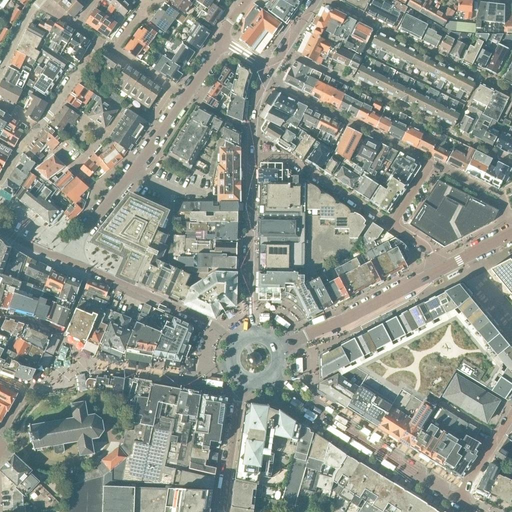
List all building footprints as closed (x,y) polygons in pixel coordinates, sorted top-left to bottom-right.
[(53,0),(63,8),(70,0),(53,0)] [(70,0),(63,8),(74,18),(84,7),(76,0),(70,0)] [(105,0),(110,5),(114,8),(123,16),(135,2),(132,0),(128,0),(127,2),(124,0),(105,0)] [(190,3),(192,0),(184,0),(184,1),(183,0),(174,0),(172,4),(185,14),(192,4),(190,3)] [(215,0),(195,0),(208,8),(212,2),(214,3),(215,0)] [(209,15),(206,20),(214,26),(220,17),(218,15),(222,10),(216,6),(219,1),(218,0),(216,0),(207,14),(209,15)] [(295,8),(281,0),(267,0),(270,2),(271,0),(274,3),(268,11),(285,23),(295,8)] [(300,0),(281,0),(295,8),(300,0)] [(361,0),(359,4),(358,6),(358,5),(357,8),(364,12),(369,0),(361,0)] [(374,0),(374,1),(367,13),(376,18),(382,5),(384,2),(385,0),(374,0)] [(395,1),(393,0),(385,0),(384,2),(382,5),(376,18),(385,22),(391,10),(385,7),(387,3),(392,6),(395,1)] [(410,0),(408,5),(420,12),(426,0),(410,0)] [(432,2),(429,0),(426,0),(420,12),(432,19),(437,10),(438,8),(439,6),(437,4),(434,8),(430,6),(432,2)] [(471,20),(473,1),(460,0),(458,0),(458,11),(466,12),(465,20),(471,20)] [(398,2),(395,8),(405,13),(406,11),(408,8),(398,2)] [(489,3),(480,2),(476,20),(476,34),(484,34),(485,28),(480,28),(481,21),(486,21),(489,3)] [(495,29),(497,4),(497,2),(489,2),(489,3),(484,34),(489,34),(490,34),(494,34),(495,29)] [(251,47),(265,29),(276,37),(284,26),(281,24),(254,4),(243,18),(241,32),(244,34),(240,39),(251,47)] [(500,23),(505,24),(505,5),(497,4),(495,29),(499,30),(500,23)] [(86,22),(97,30),(106,17),(108,18),(114,8),(110,5),(104,15),(95,10),(86,22)] [(445,14),(437,10),(432,19),(444,26),(449,18),(451,19),(458,7),(454,5),(451,10),(448,8),(445,14)] [(163,9),(161,8),(151,21),(165,32),(179,13),(170,6),(166,12),(163,9)] [(17,8),(12,15),(17,18),(21,11),(17,8)] [(321,18),(351,33),(357,21),(329,8),(326,8),(321,18)] [(400,14),(391,10),(385,22),(394,26),(400,14)] [(17,18),(12,15),(8,21),(13,24),(17,18)] [(410,34),(417,20),(407,15),(399,29),(410,34)] [(106,17),(97,30),(108,37),(116,24),(108,18),(106,17)] [(195,20),(196,21),(188,34),(189,35),(186,41),(199,50),(204,44),(202,43),(210,31),(200,24),(201,22),(196,18),(195,20)] [(333,34),(343,40),(346,42),(351,33),(321,18),(317,27),(333,34)] [(41,21),(39,27),(50,33),(55,24),(47,20),(46,23),(41,21)] [(428,25),(417,20),(410,34),(420,40),(428,25)] [(51,50),(66,26),(58,21),(51,31),(56,34),(52,41),(53,41),(48,48),(51,50)] [(476,24),(449,21),(445,28),(451,31),(476,33),(476,24)] [(354,45),(346,42),(344,46),(361,55),(373,30),(358,22),(351,37),(363,42),(360,47),(359,46),(358,49),(353,47),(354,45)] [(42,38),(46,40),(47,37),(44,36),(46,33),(36,28),(37,26),(31,23),(27,31),(41,38),(42,38)] [(456,43),(461,33),(453,33),(448,30),(448,31),(441,28),(442,27),(437,25),(436,27),(438,28),(437,31),(439,32),(438,33),(445,37),(439,49),(448,54),(454,42),(456,43)] [(75,32),(66,26),(51,50),(55,52),(62,40),(67,44),(75,32)] [(333,34),(317,27),(303,55),(320,64),(323,58),(326,60),(327,57),(332,59),(339,47),(340,47),(343,40),(333,34)] [(5,28),(1,35),(6,37),(10,30),(5,28)] [(146,45),(148,46),(157,33),(154,30),(153,30),(151,33),(145,29),(143,31),(140,29),(135,36),(133,38),(145,46),(146,45)] [(437,33),(429,29),(423,41),(436,47),(441,37),(436,35),(437,33)] [(41,38),(27,31),(18,50),(27,55),(32,58),(36,60),(37,61),(40,53),(41,52),(46,40),(42,38),(41,38)] [(375,47),(381,50),(388,37),(378,32),(373,43),(376,46),(375,47)] [(92,42),(77,33),(68,46),(74,50),(70,56),(79,62),(92,42)] [(461,33),(456,43),(450,55),(460,60),(468,43),(466,42),(468,37),(466,37),(466,36),(461,33)] [(511,40),(511,34),(504,35),(503,35),(501,39),(508,43),(511,41),(511,40)] [(496,43),(499,44),(501,39),(503,35),(489,35),(486,42),(490,43),(490,44),(493,39),(497,41),(496,43)] [(381,50),(377,58),(382,61),(386,52),(387,53),(388,51),(392,53),(398,42),(388,37),(381,50)] [(145,46),(133,38),(125,49),(136,57),(143,49),(146,52),(149,47),(148,46),(146,45),(145,46)] [(470,46),(463,61),(472,65),(483,43),(478,40),(474,48),(470,46)] [(395,57),(401,60),(407,47),(398,42),(392,53),(396,55),(395,57)] [(494,50),(488,47),(490,43),(486,42),(482,50),(475,64),(484,68),(494,50)] [(499,44),(486,69),(496,75),(509,49),(499,44)] [(172,61),(163,55),(154,69),(170,80),(172,78),(178,81),(182,74),(179,71),(186,61),(188,62),(195,52),(183,45),(172,61)] [(43,70),(57,80),(60,75),(64,69),(63,69),(68,62),(59,56),(44,46),(41,52),(40,53),(49,60),(43,70)] [(339,47),(332,59),(348,67),(355,54),(340,47),(339,47)] [(408,61),(412,63),(417,52),(407,47),(401,60),(397,68),(401,70),(405,63),(407,63),(408,61)] [(22,66),(27,55),(18,50),(11,64),(20,68),(29,73),(31,69),(25,66),(25,67),(22,66)] [(122,72),(127,65),(108,51),(101,61),(114,70),(116,67),(122,72)] [(154,69),(163,55),(158,51),(151,61),(156,65),(154,69)] [(415,67),(421,70),(427,57),(417,52),(412,63),(416,65),(415,67)] [(363,58),(355,54),(348,67),(357,71),(363,58)] [(427,71),(431,73),(437,62),(427,57),(421,70),(426,73),(427,71)] [(375,65),(376,61),(372,59),(369,65),(371,67),(373,68),(372,69),(367,66),(365,68),(361,67),(356,77),(366,82),(373,69),(375,65)] [(295,61),(291,68),(301,73),(297,80),(305,85),(309,77),(306,75),(310,68),(295,61)] [(511,83),(511,61),(503,79),(511,83)] [(434,77),(440,80),(447,67),(437,62),(431,73),(436,75),(434,77)] [(121,89),(134,70),(127,65),(122,72),(114,84),(121,89)] [(233,85),(232,90),(245,99),(246,93),(247,86),(252,73),(250,70),(239,65),(236,75),(240,76),(239,81),(235,80),(233,85)] [(24,84),(31,88),(32,87),(46,97),(57,80),(43,70),(38,66),(34,72),(39,75),(34,83),(27,78),(24,84)] [(385,92),(392,79),(386,76),(390,68),(386,66),(381,75),(376,87),(385,92)] [(9,67),(3,80),(16,87),(16,86),(19,87),(23,90),(24,90),(22,88),(24,84),(27,78),(28,76),(29,74),(29,73),(20,68),(23,70),(22,73),(9,67)] [(440,80),(436,88),(441,90),(445,82),(446,83),(447,81),(451,83),(457,72),(447,67),(440,80)] [(232,90),(233,85),(229,82),(234,73),(226,68),(217,81),(232,91),(232,90)] [(301,73),(291,68),(284,82),(302,91),(305,85),(297,80),(301,73)] [(306,75),(309,77),(315,80),(319,73),(310,68),(306,75)] [(376,87),(381,75),(378,74),(379,72),(373,69),(366,82),(376,87)] [(142,75),(134,70),(121,89),(128,94),(142,75)] [(454,87),(460,90),(467,77),(457,72),(451,83),(455,85),(454,87)] [(302,91),(311,96),(318,82),(322,74),(319,73),(315,80),(309,77),(305,85),(302,91)] [(128,94),(135,99),(149,80),(142,75),(128,94)] [(320,100),(331,79),(326,76),(323,84),(318,82),(311,96),(320,100)] [(476,81),(467,77),(460,90),(456,98),(460,100),(464,92),(466,93),(467,91),(471,93),(476,81)] [(329,105),(336,91),(332,88),(336,81),(331,79),(320,100),(329,105)] [(398,81),(392,79),(385,92),(395,97),(400,86),(397,84),(398,81)] [(16,104),(23,90),(19,87),(16,86),(16,87),(3,80),(0,85),(0,94),(2,96),(1,99),(9,103),(11,101),(16,104)] [(149,80),(135,99),(142,104),(156,85),(149,80)] [(232,91),(217,81),(202,102),(215,110),(219,103),(219,102),(223,96),(221,94),(222,93),(228,96),(232,91)] [(67,102),(78,109),(83,102),(86,105),(94,94),(79,84),(67,102)] [(105,84),(100,91),(106,95),(111,88),(105,84)] [(487,107),(495,91),(481,84),(473,99),(487,107)] [(162,90),(156,85),(142,104),(149,109),(162,90)] [(338,109),(349,88),(344,85),(340,93),(336,91),(329,105),(338,109)] [(30,95),(33,90),(26,86),(23,92),(30,95)] [(404,88),(400,86),(395,97),(405,102),(411,88),(405,86),(404,88)] [(347,113),(354,99),(349,97),(353,90),(349,88),(338,109),(347,113)] [(417,91),(411,88),(405,102),(415,107),(420,96),(416,94),(417,91)] [(420,96),(415,107),(425,111),(431,98),(435,90),(430,88),(428,91),(427,90),(424,97),(420,96)] [(107,95),(114,100),(117,95),(111,90),(107,95)] [(232,90),(232,91),(227,115),(240,120),(242,118),(245,99),(232,90)] [(435,90),(431,98),(425,111),(435,116),(440,105),(436,103),(437,101),(436,101),(440,92),(435,90)] [(487,107),(486,109),(483,115),(492,119),(490,123),(490,125),(494,127),(496,122),(497,122),(502,113),(507,115),(511,105),(511,99),(509,98),(495,91),(487,107)] [(358,92),(354,99),(347,113),(356,118),(367,97),(358,92)] [(294,118),(286,114),(294,100),(281,94),(272,107),(294,118)] [(31,95),(23,110),(26,112),(24,117),(36,123),(47,104),(31,95)] [(117,95),(114,100),(121,105),(125,100),(117,95)] [(365,122),(371,111),(372,108),(368,106),(371,99),(367,97),(356,118),(365,122)] [(102,99),(90,117),(106,128),(118,111),(102,99)] [(307,107),(294,100),(286,114),(294,118),(301,121),(307,107)] [(455,100),(451,108),(444,121),(454,126),(461,113),(457,111),(455,110),(458,104),(462,106),(463,104),(455,100)] [(376,101),(372,107),(380,111),(383,105),(376,101)] [(444,121),(451,108),(445,105),(444,107),(440,105),(435,116),(444,121)] [(65,106),(52,125),(62,132),(68,122),(73,126),(80,116),(65,106)] [(223,133),(226,121),(198,106),(192,119),(190,118),(182,133),(181,132),(169,155),(190,166),(201,145),(203,145),(211,130),(212,130),(212,129),(214,128),(223,133)] [(482,112),(481,112),(470,106),(467,111),(480,117),(481,114),(482,112)] [(266,121),(284,132),(289,125),(290,122),(297,127),(301,121),(294,118),(272,107),(265,119),(266,121)] [(313,135),(314,136),(316,132),(324,115),(307,107),(301,121),(306,123),(305,125),(311,128),(312,126),(317,129),(313,135)] [(114,146),(123,158),(128,150),(130,151),(149,123),(128,109),(109,137),(110,138),(116,142),(114,146)] [(0,110),(0,127),(3,130),(11,117),(0,110)] [(365,122),(376,128),(382,117),(371,111),(365,122)] [(402,113),(398,121),(399,122),(403,124),(405,121),(407,116),(402,113)] [(485,120),(490,123),(492,119),(483,115),(481,114),(480,117),(471,135),(482,140),(482,141),(493,146),(499,134),(492,131),(494,127),(490,125),(488,128),(483,125),(485,120)] [(316,132),(314,136),(317,138),(322,140),(332,119),(324,115),(316,132)] [(469,117),(465,115),(459,129),(469,133),(476,118),(470,115),(469,117)] [(376,128),(387,134),(394,121),(384,117),(382,116),(382,117),(376,128)] [(0,138),(8,143),(6,147),(12,150),(14,147),(23,131),(16,127),(19,122),(11,117),(3,130),(0,135),(0,138)] [(342,125),(332,119),(322,140),(328,144),(329,142),(327,140),(330,135),(334,137),(336,132),(338,133),(342,125)] [(394,121),(387,134),(397,138),(404,124),(403,124),(399,122),(398,121),(394,120),(394,121)] [(233,125),(226,121),(223,133),(222,138),(225,139),(241,147),(242,133),(231,128),(233,125)] [(284,132),(266,121),(262,127),(262,131),(279,141),(284,132)] [(397,138),(402,141),(409,127),(410,124),(405,121),(403,124),(404,124),(397,138)] [(297,141),(299,142),(302,137),(300,136),(303,131),(297,127),(290,122),(289,125),(284,132),(279,141),(278,142),(278,144),(286,149),(288,149),(289,148),(292,149),(297,141)] [(38,136),(48,146),(53,151),(63,140),(48,125),(38,136)] [(410,126),(409,127),(402,141),(416,148),(424,133),(410,126)] [(336,152),(346,158),(349,161),(362,135),(348,127),(336,152)] [(511,135),(511,134),(511,127),(508,134),(502,131),(495,146),(504,151),(511,135)] [(430,155),(441,134),(435,130),(432,137),(424,133),(416,148),(430,155)] [(307,134),(303,131),(300,136),(302,137),(299,142),(300,143),(293,155),(302,160),(304,158),(312,146),(316,139),(307,134)] [(448,137),(441,134),(430,155),(445,162),(450,153),(442,149),(448,137)] [(41,153),(48,146),(38,136),(28,147),(41,159),(45,157),(41,153)] [(357,156),(355,157),(370,167),(374,159),(381,144),(367,137),(357,156)] [(208,176),(213,177),(214,177),(219,153),(225,139),(222,138),(222,139),(220,138),(214,152),(208,176)] [(242,202),(241,147),(225,139),(219,153),(214,178),(214,202),(238,202),(242,202)] [(316,139),(312,146),(316,148),(308,160),(324,170),(331,159),(328,157),(332,150),(316,139)] [(0,172),(6,161),(12,150),(6,147),(0,144),(0,172)] [(389,166),(398,152),(390,149),(381,144),(374,159),(389,166)] [(106,173),(123,158),(114,146),(113,146),(99,158),(95,154),(91,159),(99,166),(100,165),(106,173)] [(466,173),(476,151),(470,148),(466,155),(453,149),(446,163),(466,173)] [(492,159),(476,151),(466,173),(482,181),(489,164),(492,159)] [(337,158),(344,162),(346,158),(336,152),(333,157),(331,159),(324,170),(332,176),(341,162),(336,159),(337,158)] [(40,167),(39,166),(24,154),(2,188),(14,196),(29,173),(30,174),(32,172),(36,169),(37,168),(40,167)] [(419,163),(400,154),(394,163),(415,175),(420,167),(419,163)] [(54,155),(39,166),(40,167),(37,168),(48,178),(65,166),(54,155)] [(346,158),(344,162),(350,166),(349,170),(343,167),(336,178),(352,189),(364,171),(357,166),(349,161),(346,158)] [(90,177),(99,166),(91,159),(81,169),(90,177)] [(380,181),(389,166),(374,159),(370,167),(367,173),(380,181)] [(496,168),(489,164),(482,181),(498,189),(503,180),(505,182),(508,181),(510,178),(509,176),(511,169),(511,168),(509,167),(509,168),(498,162),(496,168)] [(415,175),(394,163),(391,167),(395,170),(391,175),(392,175),(408,185),(415,175)] [(29,173),(14,196),(15,196),(50,224),(53,225),(64,211),(50,199),(58,188),(49,180),(48,179),(48,178),(37,168),(36,169),(32,172),(30,174),(29,173)] [(52,178),(49,180),(58,188),(61,190),(75,177),(68,170),(59,179),(55,176),(52,178)] [(284,178),(284,170),(259,170),(259,182),(278,183),(278,178),(284,178)] [(260,237),(259,272),(292,273),(303,273),(314,267),(325,261),(336,259),(340,267),(351,261),(348,256),(361,241),(363,239),(359,236),(369,221),(298,176),(292,176),(292,171),(290,170),(284,170),(284,178),(278,178),(278,183),(259,182),(259,183),(261,183),(261,217),(284,218),(283,227),(283,237),(260,237)] [(367,173),(364,171),(352,189),(371,201),(380,186),(365,176),(367,173)] [(387,186),(389,187),(395,190),(402,195),(408,185),(392,175),(393,177),(387,186)] [(74,201),(83,192),(89,187),(76,176),(75,177),(61,190),(74,201)] [(495,218),(499,210),(491,206),(488,205),(477,199),(438,180),(431,191),(412,220),(409,225),(444,247),(493,221),(495,218)] [(393,194),(395,190),(389,187),(387,190),(380,186),(371,201),(381,207),(391,192),(393,194)] [(391,192),(381,207),(390,213),(402,195),(395,190),(393,194),(391,192)] [(85,194),(83,192),(74,201),(74,202),(64,213),(72,221),(82,210),(86,202),(82,198),(85,194)] [(180,298),(186,301),(192,288),(187,285),(186,285),(191,274),(161,259),(167,245),(164,243),(168,235),(157,230),(159,226),(160,226),(165,212),(131,196),(96,240),(123,253),(126,246),(133,249),(122,275),(134,280),(165,294),(165,293),(179,300),(180,298)] [(215,212),(238,212),(238,202),(214,202),(175,202),(174,212),(191,212),(207,212),(215,212)] [(238,222),(238,212),(215,212),(207,212),(191,212),(191,218),(197,218),(198,222),(238,222)] [(283,220),(284,219),(284,218),(261,217),(258,217),(258,237),(260,237),(283,237),(283,227),(283,220)] [(215,231),(238,232),(238,222),(198,222),(187,222),(186,231),(209,231),(209,227),(215,227),(215,231)] [(370,245),(374,242),(374,241),(378,239),(383,230),(373,223),(365,236),(370,245)] [(237,241),(238,232),(215,231),(215,235),(207,235),(207,239),(237,241)] [(380,240),(383,244),(397,272),(407,267),(406,265),(407,265),(405,262),(407,261),(408,257),(405,250),(407,247),(406,246),(405,245),(404,244),(403,242),(387,232),(383,239),(380,240)] [(194,267),(208,268),(236,269),(237,257),(235,257),(235,255),(185,253),(186,238),(185,238),(185,235),(174,235),(173,259),(173,260),(185,265),(185,267),(194,267)] [(361,241),(357,246),(362,256),(366,264),(376,283),(387,277),(372,250),(370,245),(365,236),(363,239),(361,241)] [(0,307),(6,285),(16,288),(21,290),(23,282),(19,280),(3,274),(12,247),(9,244),(8,243),(6,241),(3,239),(2,238),(0,237),(0,307)] [(195,239),(186,238),(185,253),(235,255),(237,255),(237,243),(216,242),(195,241),(195,239)] [(374,242),(370,245),(372,250),(387,277),(397,272),(383,244),(377,247),(374,242)] [(362,256),(357,246),(348,256),(351,261),(365,289),(376,283),(366,264),(362,256)] [(3,274),(19,280),(27,256),(12,247),(3,274)] [(19,280),(23,282),(27,283),(30,276),(35,278),(42,264),(32,259),(27,256),(19,280)] [(457,287),(322,356),(323,378),(350,364),(355,366),(404,341),(418,369),(427,386),(418,399),(415,404),(421,407),(426,398),(429,393),(439,398),(457,369),(508,400),(511,394),(511,258),(491,269),(494,272),(473,283),(471,279),(457,287)] [(351,261),(340,267),(345,275),(355,294),(365,289),(351,261)] [(35,278),(47,283),(53,269),(42,264),(35,278)] [(303,273),(322,309),(323,309),(324,310),(334,305),(319,278),(314,267),(303,273)] [(345,275),(340,267),(335,270),(339,278),(334,280),(344,300),(355,294),(345,275)] [(47,283),(41,297),(58,303),(68,275),(53,269),(47,283)] [(271,296),(270,298),(273,298),(275,298),(278,299),(281,299),(283,300),(286,301),(289,303),(291,304),(294,305),(296,307),(298,309),(299,311),(301,313),(303,315),(304,317),(306,321),(308,320),(308,319),(317,314),(323,311),(322,309),(303,273),(292,273),(259,272),(259,293),(272,293),(271,296)] [(215,273),(192,288),(186,301),(185,304),(216,318),(219,310),(221,310),(226,306),(226,305),(236,306),(236,274),(215,273)] [(68,275),(57,304),(72,309),(82,281),(68,275)] [(325,275),(319,278),(334,305),(344,300),(334,280),(329,283),(325,275)] [(97,298),(102,285),(89,280),(82,295),(91,299),(92,296),(97,298)] [(32,284),(27,283),(23,282),(21,290),(16,288),(9,310),(21,314),(32,284)] [(46,320),(46,319),(53,301),(44,298),(41,297),(44,289),(37,286),(32,284),(21,314),(34,317),(46,320)] [(0,307),(9,310),(16,288),(6,285),(0,307)] [(104,301),(107,302),(110,296),(106,295),(110,288),(102,285),(97,298),(104,301)] [(82,295),(67,332),(87,341),(97,317),(104,301),(97,298),(92,296),(91,299),(82,295)] [(53,301),(46,319),(51,321),(58,303),(53,301)] [(107,302),(104,301),(97,317),(87,341),(91,343),(92,340),(100,343),(108,323),(102,321),(105,314),(103,313),(107,302)] [(145,303),(145,304),(142,311),(148,314),(151,307),(151,306),(145,303)] [(65,327),(72,309),(57,304),(51,321),(65,327)] [(261,306),(255,313),(265,323),(271,315),(261,306)] [(126,350),(127,349),(138,321),(114,311),(113,314),(108,323),(100,343),(102,344),(112,348),(112,347),(117,349),(118,347),(126,350)] [(139,354),(153,356),(167,321),(172,323),(174,317),(165,313),(165,315),(162,314),(161,317),(154,314),(153,318),(141,313),(138,321),(127,349),(140,352),(139,354)] [(167,321),(153,356),(166,359),(176,332),(181,320),(179,319),(174,317),(172,323),(167,321)] [(7,318),(3,326),(0,333),(0,359),(1,358),(3,354),(4,350),(5,349),(6,349),(9,341),(7,340),(8,338),(6,337),(9,332),(14,334),(20,321),(7,318)] [(176,332),(166,359),(181,361),(183,356),(188,344),(194,329),(192,325),(181,320),(176,332)] [(33,361),(40,364),(45,351),(44,351),(18,337),(21,331),(25,323),(20,321),(14,334),(9,332),(6,337),(8,338),(7,340),(9,341),(6,349),(5,349),(4,350),(10,353),(11,351),(33,361)] [(44,351),(45,351),(52,335),(31,326),(25,323),(21,331),(18,337),(44,351)] [(404,341),(355,366),(368,374),(384,384),(399,395),(403,389),(413,396),(418,399),(427,386),(418,369),(404,341)] [(37,369),(40,364),(33,361),(11,351),(10,353),(4,350),(3,354),(8,357),(18,362),(21,365),(35,369),(36,369),(37,369)] [(262,357),(259,352),(254,351),(249,356),(249,361),(252,365),(257,366),(261,363),(262,357)] [(6,361),(1,370),(2,370),(16,375),(21,365),(18,362),(8,357),(3,354),(1,358),(6,361)] [(32,378),(36,369),(35,369),(21,365),(16,375),(27,379),(32,378)] [(355,366),(350,369),(359,375),(353,384),(349,382),(336,402),(346,408),(359,388),(368,374),(355,366)] [(318,390),(336,402),(349,382),(353,384),(359,375),(350,369),(325,381),(324,380),(319,383),(318,390)] [(346,408),(362,418),(384,384),(368,374),(359,388),(346,408)] [(457,375),(444,396),(487,422),(499,401),(457,375)] [(106,392),(109,393),(111,385),(109,385),(110,377),(105,376),(104,378),(99,378),(98,381),(93,380),(92,380),(91,380),(90,380),(89,380),(89,381),(88,381),(87,382),(87,383),(87,384),(87,385),(87,386),(88,387),(88,388),(89,388),(90,389),(97,389),(98,390),(106,391),(106,392)] [(112,377),(111,385),(109,393),(123,398),(127,379),(126,379),(112,377)] [(133,380),(127,379),(123,398),(128,400),(131,388),(133,380)] [(181,389),(133,380),(131,388),(128,400),(135,426),(134,431),(132,454),(127,458),(111,471),(104,476),(104,486),(123,486),(123,481),(129,481),(142,482),(160,483),(173,484),(176,469),(165,466),(165,463),(174,420),(181,389)] [(0,412),(5,416),(8,411),(9,411),(18,393),(0,383),(0,412)] [(378,428),(399,395),(384,384),(362,418),(378,428)] [(165,463),(177,465),(181,447),(175,446),(180,422),(186,423),(189,407),(189,405),(187,405),(187,403),(189,395),(190,395),(191,391),(181,389),(174,420),(165,463)] [(389,433),(413,396),(403,389),(399,395),(378,428),(388,435),(389,433)] [(177,465),(189,468),(190,468),(189,468),(196,428),(197,420),(201,393),(191,391),(190,395),(189,395),(187,403),(187,405),(189,405),(189,407),(186,423),(180,422),(175,446),(181,447),(177,465)] [(199,421),(197,420),(196,428),(191,457),(204,459),(208,460),(210,446),(219,448),(226,400),(225,399),(224,397),(219,396),(218,398),(203,396),(199,421)] [(420,408),(421,407),(415,404),(418,399),(413,396),(389,433),(400,440),(417,413),(419,410),(420,408)] [(400,440),(411,446),(424,426),(433,411),(437,404),(426,398),(421,407),(420,408),(419,410),(417,413),(400,440)] [(72,404),(71,403),(71,404),(72,405),(75,418),(31,426),(31,425),(28,426),(28,427),(30,427),(31,433),(30,432),(29,433),(31,434),(32,441),(31,443),(32,443),(33,442),(34,448),(32,448),(32,450),(35,449),(54,445),(54,446),(55,446),(56,452),(58,454),(63,453),(65,451),(63,444),(64,444),(78,441),(81,455),(80,456),(81,457),(81,455),(93,453),(95,454),(95,453),(94,452),(92,439),(99,438),(99,437),(104,430),(102,420),(95,415),(95,414),(88,416),(86,402),(87,401),(86,401),(85,402),(72,404)] [(298,440),(302,425),(276,407),(252,404),(251,405),(251,404),(250,403),(249,403),(248,403),(247,403),(246,404),(246,405),(245,406),(246,408),(245,408),(236,479),(259,484),(260,476),(268,477),(271,455),(272,449),(295,454),(296,451),(299,440),(298,440)] [(434,437),(439,428),(449,412),(437,404),(433,411),(424,426),(411,446),(421,453),(432,435),(434,437)] [(456,422),(448,433),(444,441),(441,443),(431,459),(442,466),(456,443),(469,424),(459,417),(456,422)] [(481,429),(470,423),(469,424),(456,443),(467,449),(476,455),(476,454),(478,451),(476,450),(477,449),(480,451),(483,445),(480,444),(480,443),(475,440),(481,429)] [(296,451),(295,454),(290,471),(281,502),(295,506),(301,488),(304,475),(302,475),(313,433),(309,429),(303,426),(302,425),(298,440),(299,440),(296,451)] [(444,431),(439,428),(434,437),(432,435),(421,453),(431,459),(441,443),(444,441),(448,433),(444,431)] [(119,448),(127,458),(132,454),(134,431),(125,430),(124,444),(119,448)] [(317,486),(330,443),(316,434),(309,457),(319,460),(316,470),(306,468),(304,475),(301,488),(316,492),(317,486)] [(511,440),(508,437),(501,448),(508,453),(504,460),(511,463),(511,440)] [(347,455),(330,443),(317,486),(324,488),(322,495),(329,496),(331,489),(333,481),(335,476),(347,456),(347,455)] [(467,449),(456,443),(442,466),(452,473),(467,449)] [(127,458),(119,448),(119,447),(102,461),(103,461),(111,471),(127,458)] [(501,448),(494,459),(503,463),(504,460),(508,453),(501,448)] [(477,457),(476,455),(467,449),(452,473),(453,475),(457,478),(459,477),(460,478),(463,478),(463,477),(467,471),(469,469),(470,466),(471,464),(474,460),(475,460),(477,457)] [(335,476),(333,481),(337,483),(333,490),(331,489),(329,496),(334,498),(336,492),(339,494),(361,460),(348,453),(347,455),(347,456),(335,476)] [(22,494),(23,494),(25,497),(39,481),(30,473),(32,470),(15,455),(1,470),(2,470),(7,475),(5,477),(7,479),(9,477),(18,485),(16,488),(17,489),(13,492),(13,494),(22,494)] [(204,465),(204,459),(191,457),(190,468),(215,474),(216,468),(204,465)] [(372,467),(361,460),(339,494),(331,511),(338,511),(343,503),(347,506),(349,501),(351,502),(372,467)] [(97,466),(104,476),(111,471),(103,461),(97,466)] [(489,492),(497,475),(501,467),(491,463),(488,468),(485,474),(483,478),(481,478),(476,489),(488,495),(489,492)] [(362,509),(366,502),(383,474),(372,467),(351,502),(362,509)] [(176,485),(213,490),(214,478),(179,470),(176,485)] [(366,502),(362,509),(360,511),(375,511),(378,508),(395,482),(383,474),(366,502)] [(504,478),(497,475),(489,492),(490,492),(491,495),(495,497),(498,496),(499,496),(499,497),(509,503),(511,497),(511,480),(504,477),(504,478)] [(104,476),(78,482),(67,484),(66,511),(102,511),(104,486),(104,476)] [(236,481),(234,494),(252,497),(262,498),(263,485),(257,484),(236,481)] [(383,511),(392,511),(406,489),(395,482),(378,508),(383,511)] [(209,511),(213,490),(145,487),(123,486),(104,486),(102,511),(209,511)] [(406,489),(392,511),(407,511),(418,496),(406,489)] [(233,507),(254,510),(255,505),(251,505),(252,497),(234,494),(233,507)] [(407,511),(423,511),(429,503),(418,496),(407,511)] [(441,511),(442,511),(429,503),(423,511),(441,511)]
